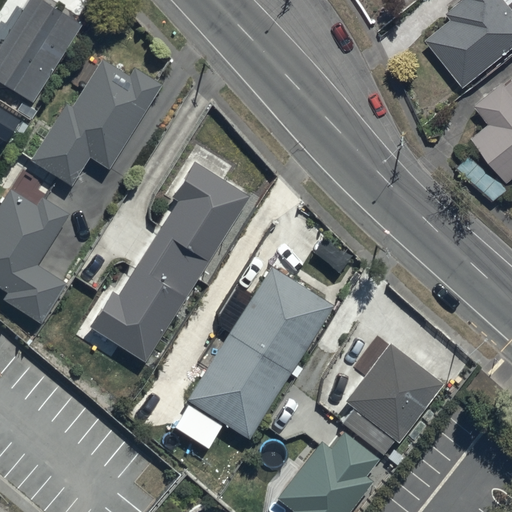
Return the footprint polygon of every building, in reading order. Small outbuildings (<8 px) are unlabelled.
[(0,86),(31,106),(80,27),(36,0),(28,0),(25,7),(18,3),(4,26),(0,23),(0,86)] [(464,90),(511,50),(511,14),(500,0),(464,0),(445,16),(449,22),(425,42),(464,90)] [(107,172),(161,89),(133,71),(127,81),(100,63),(70,111),(65,108),(29,164),(69,189),(88,160),(107,172)] [(506,186),(511,181),(511,81),(505,87),(503,85),(473,109),(487,128),(471,141),(506,186)] [(0,141),(5,145),(18,124),(0,113),(0,141)] [(143,366),(249,200),(193,164),(168,202),(173,205),(115,296),(111,294),(87,331),(143,366)] [(37,268),(67,217),(38,200),(33,208),(8,193),(0,205),(0,293),(5,296),(1,303),(40,327),(66,285),(37,268)] [(246,443),(333,308),(272,268),(184,403),(246,443)] [(378,449),(391,432),(394,434),(440,375),(386,334),(342,392),(351,400),(337,418),(378,449)] [(359,466),(373,448),(338,422),(326,438),(317,431),(271,489),(288,502),(279,511),(335,511),(367,472),(359,466)]
